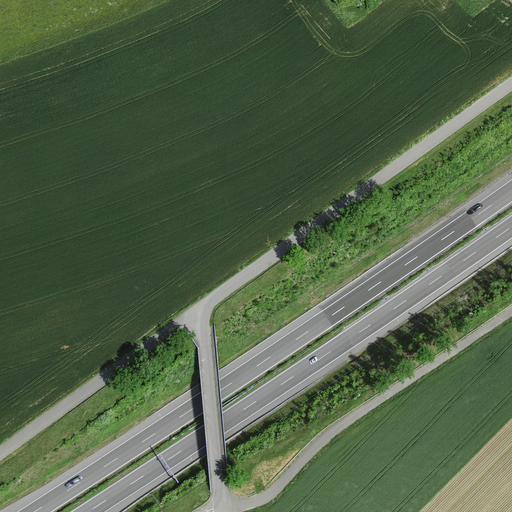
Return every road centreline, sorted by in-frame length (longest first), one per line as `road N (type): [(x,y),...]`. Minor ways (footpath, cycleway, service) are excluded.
road 1 (motorway): [(511,190),(33,511)]
road 2 (motorway): [(87,511),(511,226)]
road 3 (unclassified): [(511,83),(201,307)]
road 4 (unclassified): [(220,505),(273,491),(329,433),(511,310)]
road 5 (unclassified): [(0,453),(201,307)]
road 6 (unclassified): [(220,505),(201,307)]
